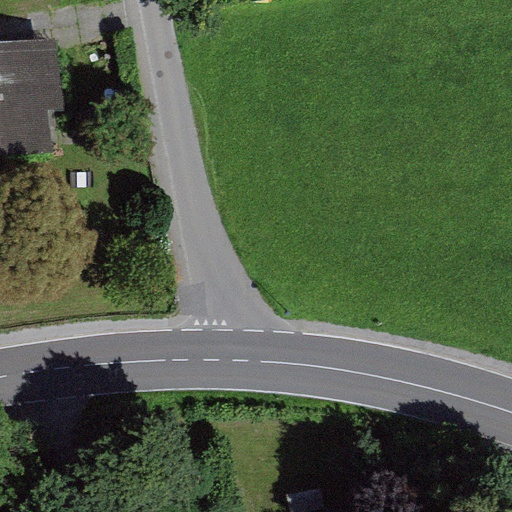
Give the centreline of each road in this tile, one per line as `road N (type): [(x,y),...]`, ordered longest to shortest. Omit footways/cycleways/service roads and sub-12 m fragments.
road 1 (residential): [(244,357),(163,0)]
road 2 (secondary): [(244,357),(384,374),(511,406)]
road 3 (secondary): [(0,374),(244,357)]
